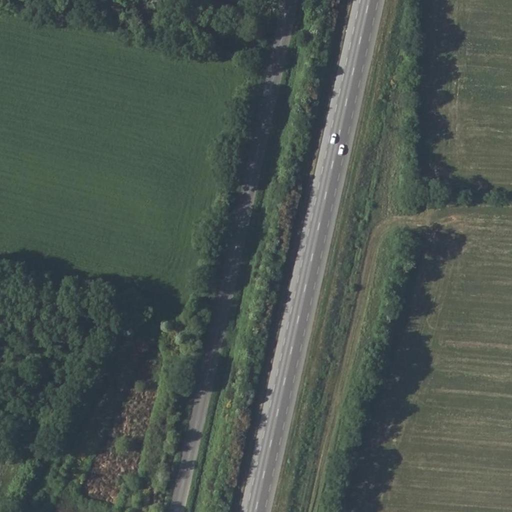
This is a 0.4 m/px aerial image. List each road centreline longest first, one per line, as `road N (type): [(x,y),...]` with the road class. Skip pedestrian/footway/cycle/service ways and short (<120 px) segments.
road 1 (unclassified): [(176,511),(289,0)]
road 2 (primary): [(255,511),(368,0)]
